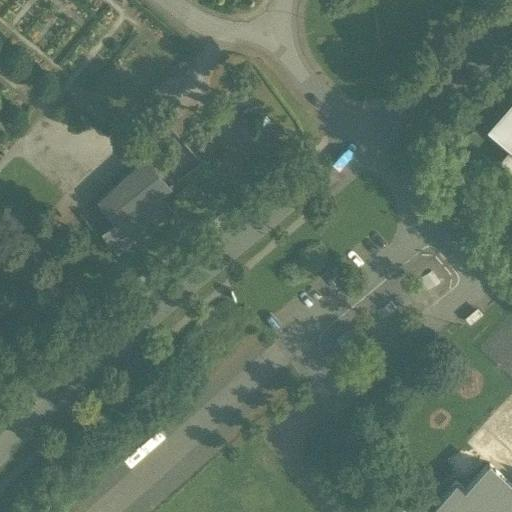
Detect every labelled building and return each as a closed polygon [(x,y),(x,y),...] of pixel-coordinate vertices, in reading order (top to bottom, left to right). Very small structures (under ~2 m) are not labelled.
[(511,98),(491,122),(511,140),(511,98)] [(511,147),(503,157),(511,164),(511,147)] [(146,153),(137,163),(159,191),(170,183),(146,153)] [(137,163),(98,198),(116,220),(101,230),(117,252),(174,211),(164,197),(159,191),(137,163)] [(8,290),(0,297),(0,327),(23,306),(8,290)] [(463,488),(454,480),(431,505),(438,511),(511,511),(511,484),(487,462),(463,488)]
